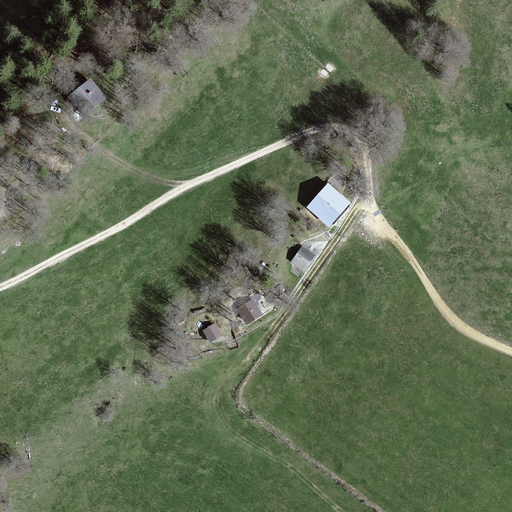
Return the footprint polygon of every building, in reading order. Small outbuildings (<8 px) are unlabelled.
[(88,81),(70,97),(78,107),(83,102),(88,107),(101,95),(88,81)] [(311,207),(328,222),(345,204),(328,188),(311,207)] [(300,251),(292,264),(303,271),(311,258),(300,251)] [(248,304),(239,310),(246,321),(259,312),(256,307),(259,305),(257,300),(261,298),(257,292),(245,299),(248,304)] [(202,331),(208,341),(223,332),(217,322),(202,331)]
